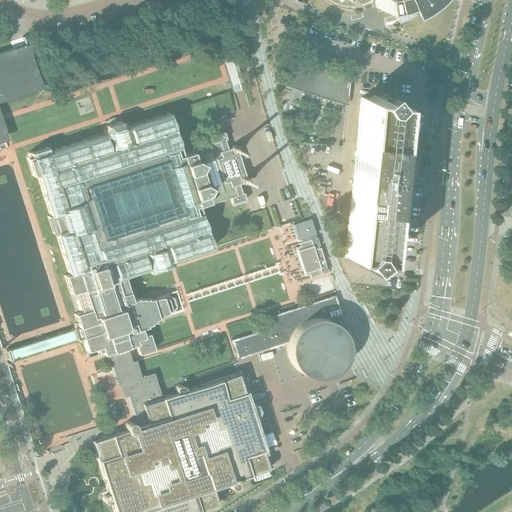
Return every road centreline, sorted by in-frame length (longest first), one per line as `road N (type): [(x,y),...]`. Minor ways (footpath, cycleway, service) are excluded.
road 1 (secondary): [(461,87),(432,324)]
road 2 (secondary): [(469,332),(494,100)]
road 3 (secondary): [(370,452),(416,419),(464,343)]
road 4 (secondary): [(432,324),(370,452)]
road 5 (residential): [(0,1),(18,12),(59,16),(116,0)]
